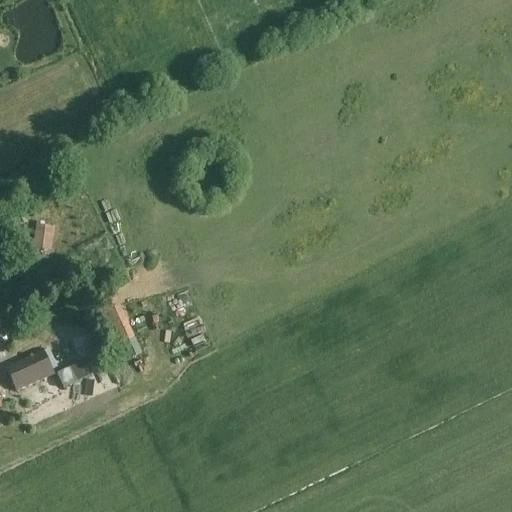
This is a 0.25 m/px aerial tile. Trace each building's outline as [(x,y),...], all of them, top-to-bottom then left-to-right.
[(100,229),(75,239),(84,264),(110,254),(100,229)] [(114,293),(98,300),(112,332),(104,336),(110,348),(133,337),(114,293)] [(10,328),(0,332),(0,340),(13,334),(10,328)] [(15,387),(50,371),(43,355),(7,371),(15,387)] [(61,392),(91,378),(83,362),(54,376),(61,392)]
